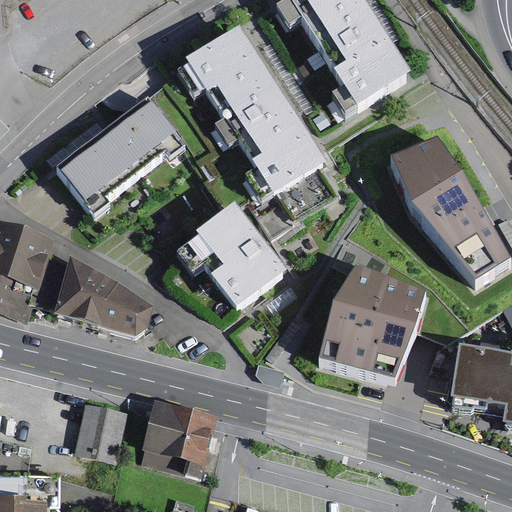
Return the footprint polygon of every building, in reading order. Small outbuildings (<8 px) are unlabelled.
[(409,87),(353,0),(301,0),(301,1),(350,77),(337,85),(359,119),(409,87)] [(325,174),(239,40),(189,72),(209,103),(219,96),(265,169),(255,175),(275,206),(325,174)] [(343,99),(329,105),(340,129),(354,123),(343,99)] [(225,128),(214,134),(227,158),(245,149),(221,103),(214,107),(225,128)] [(178,149),(148,110),(61,177),(91,216),(178,149)] [(507,272),(437,155),(394,172),(414,221),(475,293),(507,272)] [(284,283),(234,219),(200,245),(227,280),(214,290),(237,319),(284,283)] [(40,255),(0,241),(0,317),(21,325),(22,318),(37,272),(40,255)] [(37,272),(22,318),(130,348),(136,324),(37,272)] [(357,277),(335,316),(322,370),(395,389),(425,303),(357,277)] [(511,366),(463,359),(456,408),(509,416),(507,432),(511,432),(511,366)] [(118,424),(86,418),(79,458),(111,464),(118,424)] [(213,432),(153,418),(142,460),(202,474),(213,432)]
